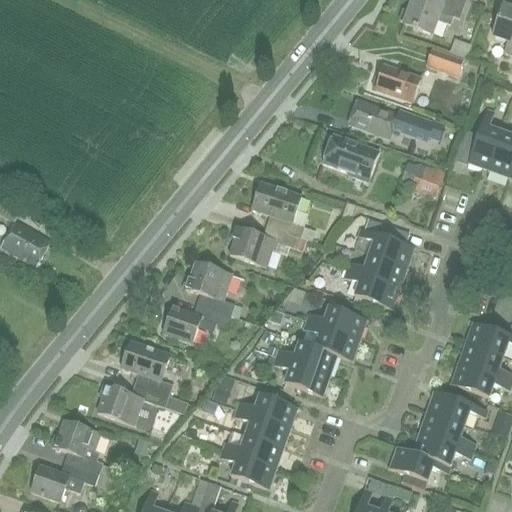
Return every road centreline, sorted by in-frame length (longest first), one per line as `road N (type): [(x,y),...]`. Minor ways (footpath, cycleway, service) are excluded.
road 1 (secondary): [(0,431),(352,0)]
road 2 (residential): [(320,511),(342,443),(391,417),(415,381),(443,271)]
road 3 (residential): [(443,271),(469,201),(511,216)]
